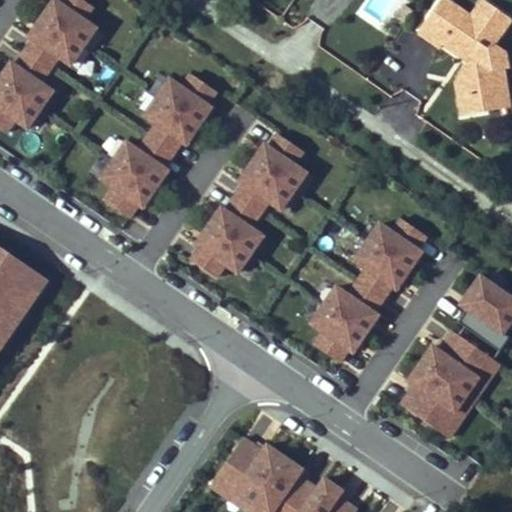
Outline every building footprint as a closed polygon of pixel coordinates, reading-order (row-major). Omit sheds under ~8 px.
[(94,25),(82,17),(91,4),(84,0),(46,0),(25,31),(30,35),(13,59),(7,55),(0,65),(0,126),(4,129),(14,115),(24,123),(50,86),(39,78),(56,54),(68,62),(94,25)] [(455,98),(460,116),(486,110),(483,89),(493,86),(490,70),(498,68),(503,67),(501,53),(489,45),(507,18),(482,0),(478,0),(467,17),(442,0),(437,0),(415,32),(436,47),(442,38),(469,57),(458,73),(463,95),(455,98)] [(97,173),(109,181),(101,194),(128,212),(136,200),(141,203),(166,166),(161,162),(178,137),(183,141),(209,104),(202,100),(212,86),(185,68),(176,81),(165,74),(140,112),(151,119),(134,144),(123,136),(97,173)] [(483,89),(486,110),(506,105),(498,68),(490,70),(493,86),(483,89)] [(458,73),(452,81),(455,98),(463,95),(458,73)] [(306,167),(294,158),(303,146),(276,128),(268,140),(263,136),(237,173),(242,177),(225,201),(220,197),(194,234),(200,239),(190,252),(217,271),(226,257),(237,265),(263,228),(252,220),(269,196),(280,204),(306,167)] [(309,319),(321,327),(312,339),(339,357),(347,345),(352,349),(378,311),(372,308),(389,283),(395,287),(420,249),(414,245),(423,231),(397,213),(387,227),(377,220),(351,257),(362,265),(346,289),(334,282),(309,319)] [(0,244),(0,343),(46,277),(0,244)] [(511,313),(511,291),(480,269),(458,300),(501,330),(511,313)] [(404,374),(412,380),(398,400),(447,433),(497,361),(449,328),(438,344),(429,338),(404,374)] [(351,511),(356,505),(336,492),(342,484),(323,471),(314,484),(298,473),(304,464),(267,439),(261,448),(241,434),(208,483),(250,511),(351,511)]
